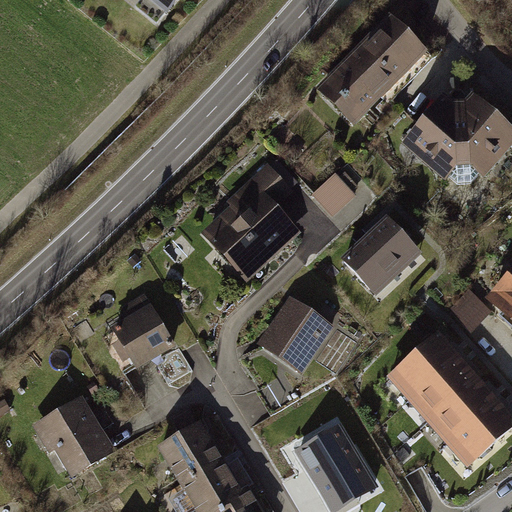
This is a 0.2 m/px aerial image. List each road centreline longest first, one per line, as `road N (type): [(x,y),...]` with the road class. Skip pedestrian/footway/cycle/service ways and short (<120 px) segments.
road 1 (secondary): [(0,312),(136,186),(313,0)]
road 2 (track): [(0,222),(217,0)]
